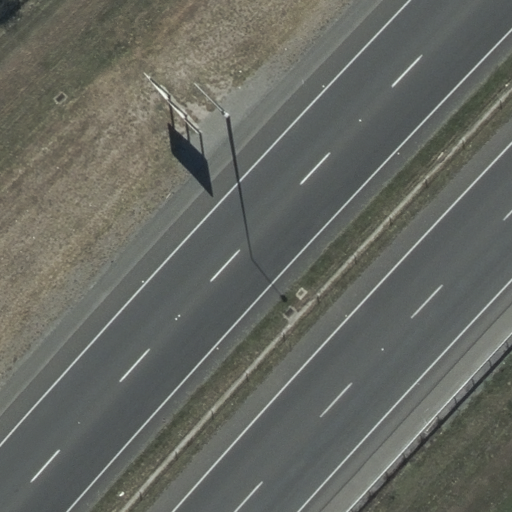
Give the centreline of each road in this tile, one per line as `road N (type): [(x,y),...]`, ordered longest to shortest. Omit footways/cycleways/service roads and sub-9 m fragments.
road 1 (motorway): [(7,511),(235,254),(477,0)]
road 2 (motorway): [(511,215),(239,511)]
